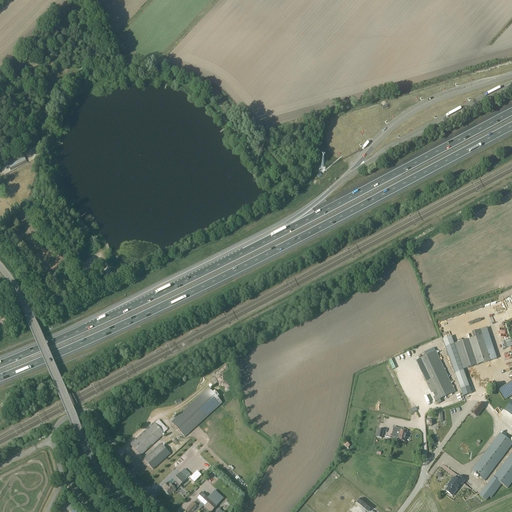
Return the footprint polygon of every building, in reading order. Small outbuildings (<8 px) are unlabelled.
[(23,56),(25,58),(27,61),(32,57),(31,56),(35,53),(30,48),(27,52),(28,53),(23,56)] [(23,66),(21,68),(19,66),(18,67),(14,63),(11,66),(19,75),(25,69),(23,66)] [(54,100),(58,91),(52,89),(49,98),(54,100)] [(27,162),(22,153),(6,161),(10,170),(27,162)] [(24,212),(18,215),(24,224),(30,221),(24,212)] [(473,332),(475,338),(464,341),(455,344),(463,370),(497,359),(486,328),(473,332)] [(415,361),(426,382),(435,402),(436,402),(436,401),(455,392),(435,352),(428,355),(427,352),(421,355),(422,358),(415,361)] [(511,380),(498,390),(499,391),(499,392),(505,400),(511,395),(511,380)] [(217,398),(220,396),(214,391),(212,393),(208,388),(171,422),(185,437),(222,403),(217,398)] [(475,416),(483,407),(478,403),(470,412),(475,416)] [(159,418),(128,444),(139,457),(163,436),(161,434),(167,429),(161,423),(162,422),(159,418)] [(392,439),(394,426),(385,425),(384,435),(387,436),(387,439),(392,439)] [(401,432),(402,429),(396,428),(394,437),(398,438),(398,440),(405,442),(406,433),(401,432)] [(377,429),(375,437),(382,439),(384,431),(377,429)] [(485,481),(511,444),(511,442),(499,433),(471,471),(485,481)] [(153,470),(170,454),(161,444),(143,460),(153,470)] [(511,452),(479,496),(486,502),(489,497),(491,499),(502,484),(508,488),(511,482),(511,452)] [(174,481),(170,485),(169,484),(168,483),(163,488),(164,489),(163,490),(169,496),(173,492),(174,493),(175,491),(175,490),(176,490),(175,489),(176,488),(177,488),(179,486),(180,486),(187,479),(180,472),(173,480),(174,481)] [(465,481),(459,477),(457,480),(454,478),(449,484),(450,485),(445,491),(452,496),(461,484),(462,485),(465,481)] [(197,500),(193,504),(193,503),(185,511),(197,511),(200,510),(197,507),(200,504),(209,511),(211,511),(217,506),(214,503),(217,499),(210,492),(207,496),(202,492),(195,499),(197,500)] [(370,511),(374,508),(363,499),(359,504),(369,511),(370,511)]
